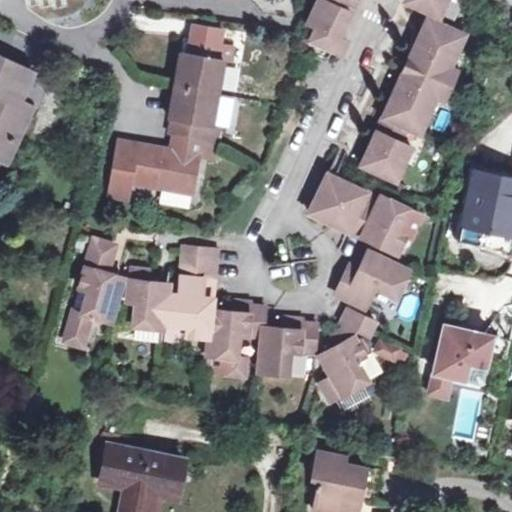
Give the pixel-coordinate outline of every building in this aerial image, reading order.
[(341,35),(352,11),(329,0),(319,0),(309,23),(317,26),(311,39),(342,54),(348,39),(341,35)] [(407,0),(441,15),(447,0),(407,0)] [(421,56),(409,81),(402,78),(363,164),(396,179),(412,144),(400,139),(405,127),(419,133),(459,45),(454,42),(460,31),(429,17),(413,52),(421,56)] [(181,50),(174,85),(219,94),(226,60),(232,61),(235,45),(223,43),(225,31),(193,24),(190,36),(199,38),(196,53),(187,51),(181,50)] [(199,38),(190,36),(187,51),(196,53),(199,38)] [(32,71),(0,56),(0,152),(5,155),(28,104),(19,100),(32,71)] [(168,118),(174,119),(183,121),(180,135),(171,134),(171,135),(217,145),(220,127),(213,126),(219,94),(174,85),(168,118)] [(174,119),(171,134),(180,135),(183,121),(174,119)] [(135,149),(115,145),(105,200),(125,204),(129,181),(185,192),(189,175),(194,176),(198,157),(214,160),(217,145),(171,135),(168,150),(136,144),(135,149)] [(455,238),(501,248),(511,201),(511,175),(469,167),(461,210),(454,208),(449,229),(456,230),(455,238)] [(348,231),(367,191),(329,174),(311,213),(348,231)] [(188,206),(190,194),(161,189),(159,201),(188,206)] [(367,191),(348,231),(351,232),(364,238),(369,229),(376,232),(371,242),(382,247),(398,254),(407,233),(399,229),(408,208),(383,196),(382,198),(367,191)] [(511,201),(501,248),(509,249),(511,234),(511,201)] [(92,318),(110,323),(120,285),(112,283),(115,272),(109,270),(116,245),(95,239),(81,289),(90,291),(85,311),(76,309),(70,328),(87,333),(92,318)] [(184,260),(218,264),(220,247),(186,243),(184,260)] [(337,296),(350,303),(366,310),(376,288),(397,298),(410,271),(377,256),(373,264),(363,259),(358,268),(348,264),(340,281),(344,282),(337,296)] [(218,264),(184,260),(182,276),(217,280),(218,264)] [(164,322),(168,292),(158,290),(159,280),(149,278),(150,268),(132,266),(128,300),(137,301),(135,324),(164,328),(164,322)] [(210,337),(211,319),(213,308),(203,307),(203,298),(215,298),(217,280),(182,276),(179,294),(168,292),(164,322),(186,325),(185,333),(210,337)] [(211,319),(210,337),(208,354),(228,356),(227,373),(244,374),(246,357),(238,356),(239,334),(262,336),(263,336),(266,307),(251,305),(251,302),(233,300),(232,311),(223,310),(221,320),(211,319)] [(375,322),(347,308),(339,323),(345,326),(343,330),(332,335),(337,345),(329,349),(334,359),(325,363),(330,376),(319,382),(328,401),(366,382),(357,362),(366,357),(356,336),(358,331),(360,331),(370,336),(372,333),(370,332),(375,322)] [(263,336),(262,336),(259,371),(288,375),(291,352),(314,355),(316,324),(302,323),(302,318),(285,317),(284,327),(274,326),(273,338),(263,336)] [(493,335),(444,325),(434,373),(451,377),(477,382),(483,378),(493,335)] [(403,364),(409,346),(377,335),(371,352),(403,364)] [(451,377),(434,373),(429,394),(446,398),(451,377)] [(101,482),(125,487),(120,511),(155,511),(158,493),(177,497),(185,460),(108,446),(101,482)] [(374,471),(344,464),(346,458),(319,451),(312,478),(319,480),(312,511),(315,511),(340,511),(342,505),(358,508),(361,495),(369,497),(374,471)]
